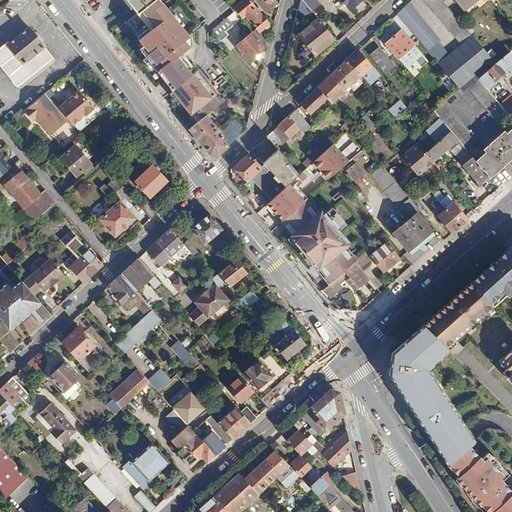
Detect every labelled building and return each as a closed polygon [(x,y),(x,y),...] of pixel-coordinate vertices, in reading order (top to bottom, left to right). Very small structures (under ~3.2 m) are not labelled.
[(124,0),(132,10),(134,13),(150,0),(124,0)] [(161,3),(158,0),(150,0),(134,13),(125,21),(134,33),(132,34),(141,46),(136,49),(167,87),(171,93),(195,122),(207,112),(223,99),(195,66),(183,50),(189,44),(189,38),(161,3)] [(247,17),(256,28),(258,30),(259,29),(268,22),(257,9),(249,0),(245,0),(233,9),(242,20),(247,17)] [(274,0),(255,0),(265,10),(275,1),(274,0)] [(298,0),(295,11),(304,20),(310,14),(309,13),(298,0)] [(312,0),(298,0),(309,13),(317,5),(312,0)] [(339,0),(348,10),(360,0),(339,0)] [(406,4),(396,13),(458,88),(491,62),(443,2),(440,0),(423,0),(461,46),(448,56),(406,4)] [(455,0),(464,10),(475,0),(455,0)] [(231,24),(225,17),(209,29),(218,40),(226,33),(224,30),(231,24)] [(315,19),(295,36),(313,56),(333,38),(315,19)] [(6,40),(0,45),(0,67),(16,87),(42,66),(44,69),(54,60),(27,26),(8,42),(6,40)] [(264,47),(266,49),(268,39),(259,29),(258,30),(256,28),(251,31),(264,47)] [(393,38),(385,44),(398,59),(406,68),(422,54),(402,30),(393,38)] [(241,40),(235,45),(247,60),(262,48),(250,33),(241,40)] [(378,46),(368,54),(384,72),(393,64),(378,46)] [(357,49),(345,61),(358,76),(370,65),(357,49)] [(494,65),(478,79),(487,90),(494,83),(493,82),(502,75),(506,79),(511,73),(511,56),(509,53),(494,65)] [(345,61),(317,88),(325,97),(331,104),(358,76),(345,61)] [(224,76),(215,81),(218,87),(227,82),(224,76)] [(499,126),(510,117),(487,90),(478,79),(467,88),(499,126)] [(317,88),(300,104),(309,113),(325,97),(317,88)] [(77,91),(56,108),(71,126),(84,115),(85,117),(93,110),(77,91)] [(35,118),(62,149),(79,134),(71,126),(56,108),(44,93),(24,110),(32,120),(35,118)] [(401,101),(388,112),(393,117),(405,106),(401,101)] [(443,102),(432,111),(450,131),(464,148),(475,139),(443,102)] [(294,110),(288,116),(302,133),(308,127),(294,110)] [(207,112),(187,128),(201,145),(208,154),(216,156),(227,145),(245,128),(235,117),(220,132),(210,122),(213,119),(207,112)] [(288,116),(266,137),(274,147),(280,142),(288,138),(291,134),(295,139),(302,133),(288,116)] [(363,119),(371,129),(375,126),(368,116),(363,119)] [(344,120),(340,124),(346,130),(349,126),(344,120)] [(474,160),(488,176),(489,178),(511,157),(511,128),(505,134),(503,131),(482,149),(484,152),(474,160)] [(461,162),(469,154),(464,148),(450,131),(424,154),(431,162),(453,143),(456,147),(451,151),(461,162)] [(336,143),(352,159),(361,151),(345,134),(336,143)] [(348,161),(331,143),(319,154),(313,160),(311,161),(325,176),(328,180),(335,173),(348,161)] [(74,146),(60,158),(76,176),(90,164),(74,146)] [(431,162),(424,154),(417,146),(403,157),(420,177),(434,166),(431,162)] [(271,199),(290,181),(298,174),(276,149),(269,156),(262,163),(250,178),(271,199)] [(316,150),(309,156),(313,160),(319,154),(316,150)] [(474,160),(469,154),(461,162),(479,184),(488,176),(474,160)] [(247,181),(250,178),(262,163),(256,158),(253,161),(247,155),(233,168),(247,181)] [(376,159),(365,167),(394,202),(399,199),(405,206),(411,202),(376,159)] [(439,162),(434,166),(447,180),(451,177),(439,162)] [(355,163),(347,169),(355,178),(362,172),(355,163)] [(152,165),(133,182),(147,198),(166,181),(152,165)] [(21,172),(5,186),(34,220),(55,202),(45,190),(40,194),(21,172)] [(119,201),(120,201),(125,196),(131,203),(135,200),(115,177),(106,186),(119,201)] [(280,222),(306,198),(303,195),(290,181),(271,199),(265,204),(277,218),(280,222)] [(454,181),(451,185),(457,193),(466,186),(462,181),(458,185),(454,181)] [(426,188),(419,195),(426,203),(433,196),(426,188)] [(322,215),(306,198),(280,222),(283,226),(296,240),(292,243),(327,285),(334,279),(340,274),(354,261),(356,259),(345,247),(346,245),(335,233),(344,225),(329,208),(322,215)] [(145,200),(139,205),(151,218),(158,211),(148,200),(145,200)] [(416,200),(412,203),(424,218),(429,214),(419,202),(418,203),(416,200)] [(119,201),(99,219),(114,236),(134,218),(120,201),(119,201)] [(451,203),(444,209),(459,226),(466,220),(451,203)] [(444,209),(437,215),(452,233),(459,226),(444,209)] [(416,212),(392,232),(406,250),(407,249),(429,231),(431,230),(416,212)] [(209,214),(191,228),(204,244),(221,229),(209,214)] [(168,228),(145,251),(158,265),(173,252),(177,257),(182,257),(188,252),(184,248),(168,228)] [(27,235),(1,257),(7,263),(33,241),(27,235)] [(65,246),(78,260),(88,251),(75,237),(65,246)] [(189,243),(184,248),(188,252),(199,265),(204,261),(189,243)] [(386,244),(370,257),(383,272),(398,259),(386,244)] [(511,246),(470,284),(492,308),(495,311),(511,296),(511,246)] [(101,265),(88,251),(78,260),(69,268),(82,282),(101,265)] [(356,259),(354,261),(362,270),(367,266),(362,260),(364,258),(361,254),(356,259)] [(48,258),(22,281),(33,294),(40,288),(42,291),(48,285),(49,287),(57,280),(56,279),(62,273),(48,258)] [(138,258),(120,274),(135,291),(146,281),(152,288),(159,283),(138,258)] [(234,260),(211,279),(215,284),(216,286),(223,280),(228,286),(244,272),(234,260)] [(354,261),(340,274),(343,277),(344,275),(346,277),(348,276),(358,287),(368,278),(362,270),(354,261)] [(120,274),(106,287),(121,303),(135,291),(120,274)] [(178,294),(186,287),(177,277),(170,284),(178,294)] [(39,301),(33,294),(22,281),(20,279),(17,282),(11,287),(5,280),(0,284),(0,286),(2,289),(0,290),(0,320),(7,329),(36,304),(39,301)] [(327,285),(323,288),(330,295),(341,286),(334,279),(327,285)] [(216,286),(215,284),(208,290),(207,289),(199,295),(200,296),(193,302),(206,318),(228,300),(216,286)] [(492,308),(470,284),(428,321),(423,326),(445,348),(451,343),(492,308)] [(239,298),(231,304),(238,312),(239,313),(257,299),(252,292),(241,301),(239,298)] [(154,310),(117,342),(125,351),(162,319),(154,310)] [(18,343),(7,329),(0,320),(0,353),(5,349),(8,352),(18,343)] [(284,322),(267,337),(286,359),(303,344),(284,322)] [(445,348),(423,326),(402,343),(426,368),(429,365),(430,367),(448,351),(445,348)] [(77,327),(60,343),(86,371),(94,364),(84,353),(93,345),(77,327)] [(180,339),(172,346),(190,370),(199,363),(180,339)] [(426,368),(402,343),(391,353),(388,375),(425,433),(451,461),(469,445),(473,442),(467,433),(453,413),(454,412),(444,398),(443,399),(440,395),(442,394),(426,368)] [(33,357),(26,363),(36,374),(43,368),(33,357)] [(257,361),(244,372),(256,387),(270,376),(257,361)] [(64,363),(49,376),(62,391),(77,377),(64,363)] [(152,378),(163,388),(172,377),(161,368),(152,378)] [(139,371),(110,397),(120,408),(149,382),(139,371)] [(253,390),(240,376),(232,382),(231,381),(226,385),(240,401),(253,390)] [(12,377),(5,383),(20,399),(21,398),(28,406),(28,395),(12,377)] [(5,383),(0,387),(0,420),(1,420),(7,426),(15,418),(11,414),(15,410),(12,406),(20,399),(5,383)] [(329,391),(302,416),(318,434),(341,414),(336,393),(329,391)] [(206,411),(197,400),(191,406),(200,416),(206,411)] [(50,403),(40,413),(57,431),(50,437),(60,447),(77,432),(50,403)] [(232,439),(249,423),(239,412),(234,406),(217,422),(232,439)] [(246,406),(239,412),(249,423),(255,417),(246,406)] [(206,462),(214,455),(196,435),(192,431),(178,415),(172,421),(181,430),(170,440),(178,450),(176,451),(183,459),(184,458),(189,465),(200,455),(206,462)] [(201,429),(196,435),(214,455),(224,446),(212,431),(206,436),(201,429)] [(298,431),(287,442),(299,455),(305,449),(310,455),(312,453),(315,456),(319,453),(298,431)] [(345,432),(321,455),(332,467),(350,451),(347,441),(345,432)] [(451,461),(425,433),(447,466),(451,461)] [(127,459),(121,465),(143,489),(149,483),(148,481),(169,462),(150,441),(129,461),(127,459)] [(482,459),(469,445),(451,461),(447,466),(455,473),(453,475),(458,480),(457,481),(474,500),(474,499),(487,511),(511,511),(511,491),(499,478),(503,474),(486,456),(482,459)] [(0,494),(4,498),(27,476),(0,448),(0,494)] [(275,451),(266,459),(278,475),(280,474),(289,485),(298,476),(289,466),(275,451)] [(300,456),(289,466),(298,476),(301,480),(308,474),(315,481),(309,488),(309,489),(325,505),(330,501),(340,511),(346,506),(330,488),(319,477),(300,456)] [(266,459),(244,480),(257,494),(278,475),(266,459)] [(86,480),(94,472),(90,467),(81,474),(86,480)] [(353,467),(336,471),(360,497),(353,467)] [(326,471),(319,477),(330,488),(336,482),(326,471)] [(238,473),(224,486),(244,506),(257,494),(244,480),(238,473)] [(302,481),(298,485),(305,492),(309,489),(309,488),(302,481)] [(224,486),(211,497),(224,511),(237,511),(244,506),(224,486)] [(148,511),(149,511),(156,506),(141,490),(135,496),(148,511)] [(126,511),(108,493),(100,500),(111,511),(126,511)] [(198,510),(199,511),(224,511),(211,497),(198,510)]
